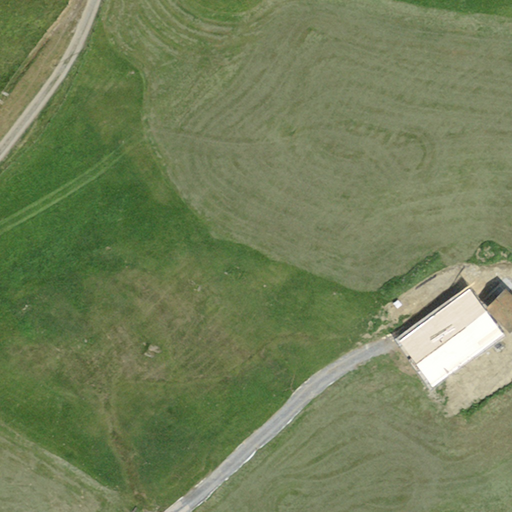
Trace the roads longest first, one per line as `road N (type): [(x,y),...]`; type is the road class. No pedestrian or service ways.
road 1 (track): [(171,511),(350,356),(388,334)]
road 2 (track): [(0,148),(68,59),(95,0)]
